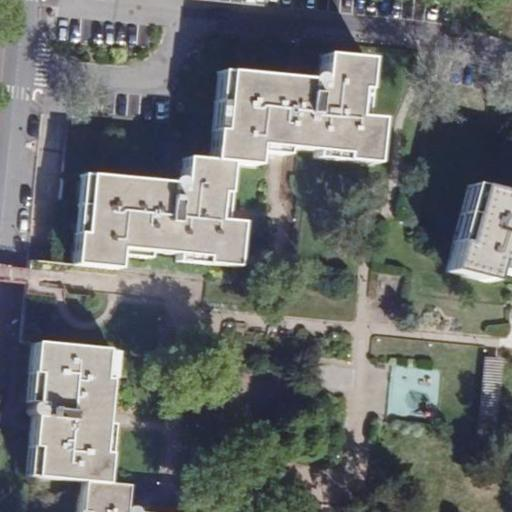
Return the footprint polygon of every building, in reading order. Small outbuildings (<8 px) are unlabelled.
[(364,60),(320,57),(318,79),(315,76),(309,76),(304,80),(217,73),(209,162),(183,160),(181,184),(176,181),(170,181),(166,185),(78,178),(70,267),(115,270),(116,258),(145,260),(146,253),(174,256),(174,263),(234,268),(238,225),(222,224),(222,218),(227,165),(252,167),(253,154),(272,156),(282,156),(283,149),(312,152),(311,159),(370,164),(374,119),(359,118),(364,60)] [(511,195),(467,184),(445,271),(488,281),(491,270),(511,275),(511,195)] [(176,330),(157,328),(154,360),(174,362),(176,330)] [(109,353),(31,347),(27,405),(32,405),(28,409),(27,414),(31,419),(27,478),(81,482),(78,511),(134,511),(130,509),(123,510),(123,500),(125,488),(105,486),(110,427),(104,427),(106,402),(109,353)] [(503,357),(483,356),(477,422),(497,424),(503,357)] [(306,426),(286,425),(285,452),(305,453),(306,426)]
